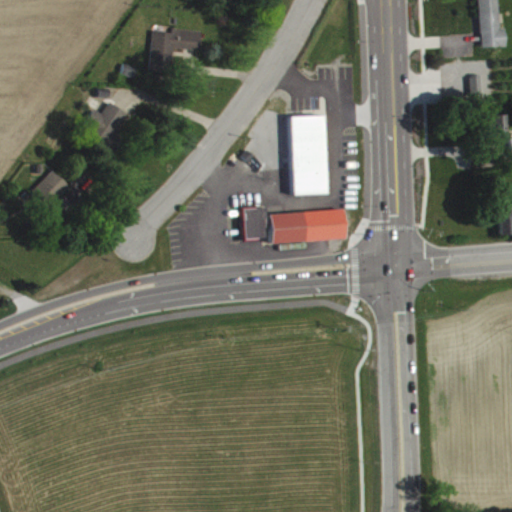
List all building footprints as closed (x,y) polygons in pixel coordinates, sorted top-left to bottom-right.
[(216,0),(216,5),(236,8),(237,0),(216,0)] [(481,52),(507,51),(506,33),(501,33),(499,0),(479,1),(481,52)] [(203,36),(176,33),(175,38),(154,36),(150,75),(173,77),(175,53),(201,56),(203,36)] [(116,137),(128,118),(109,106),(87,140),(113,156),(123,141),(116,137)] [(510,147),(508,119),(491,120),(492,148),(510,147)] [(326,198),(324,120),(289,121),(292,200),(326,198)] [(72,191),(55,175),(35,196),(52,212),(72,191)] [(240,214),(242,245),(265,244),(264,233),(268,233),(267,212),(240,214)] [(345,244),(344,214),(270,218),(271,247),(345,244)] [(511,215),(499,216),(499,239),(511,238),(511,215)]
